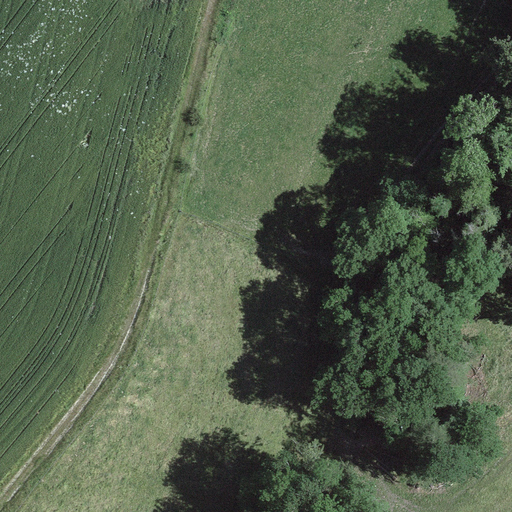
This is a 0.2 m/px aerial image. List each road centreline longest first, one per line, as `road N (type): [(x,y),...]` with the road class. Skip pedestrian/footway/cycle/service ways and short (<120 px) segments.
road 1 (track): [(213,0),(129,333),(85,412),(1,511)]
road 2 (track): [(511,52),(390,196),(364,285)]
